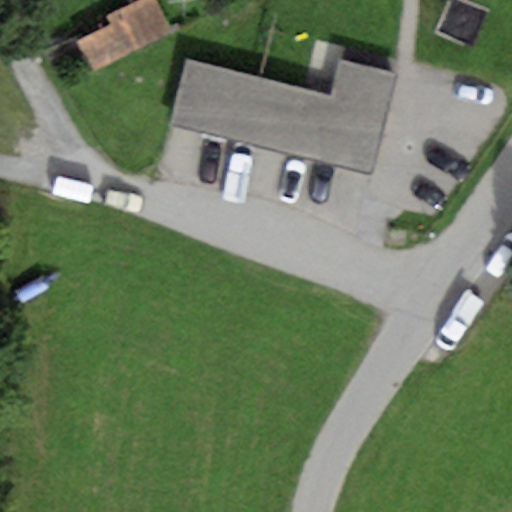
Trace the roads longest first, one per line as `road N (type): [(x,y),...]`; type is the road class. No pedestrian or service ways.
road 1 (residential): [(0,170),(97,188),(424,300),(511,182)]
road 2 (track): [(424,300),(333,449),(313,511)]
